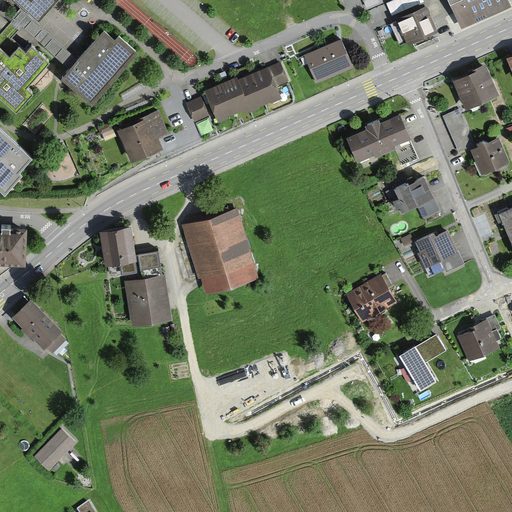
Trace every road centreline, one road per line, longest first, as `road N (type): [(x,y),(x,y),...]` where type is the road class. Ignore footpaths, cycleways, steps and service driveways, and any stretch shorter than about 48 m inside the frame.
road 1 (primary): [(387,81),(139,191),(65,239)]
road 2 (residential): [(126,102),(323,20),(356,25),(387,81)]
road 3 (residential): [(496,291),(404,74)]
road 4 (track): [(225,511),(180,308)]
